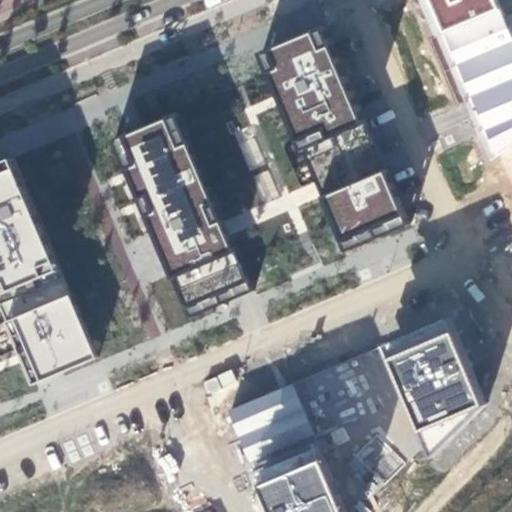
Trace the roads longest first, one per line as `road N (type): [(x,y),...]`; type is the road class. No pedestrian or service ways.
road 1 (residential): [(349,0),(458,255),(0,455)]
road 2 (primary): [(0,75),(177,0)]
